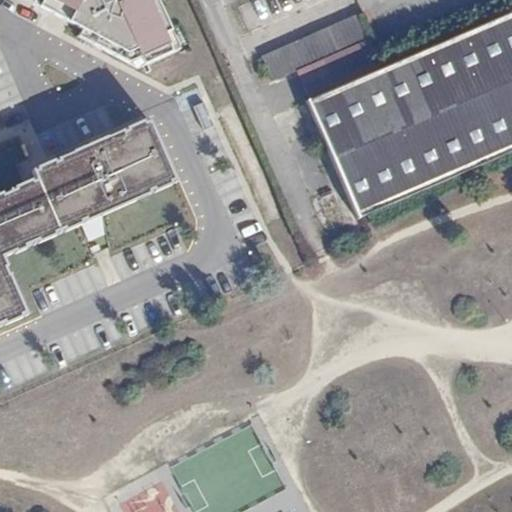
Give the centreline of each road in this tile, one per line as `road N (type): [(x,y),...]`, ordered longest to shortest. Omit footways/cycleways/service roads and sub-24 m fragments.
road 1 (residential): [(0,341),(212,240),(158,101),(142,92)]
road 2 (residential): [(142,92),(42,128),(3,20)]
road 3 (residential): [(3,20),(142,92)]
